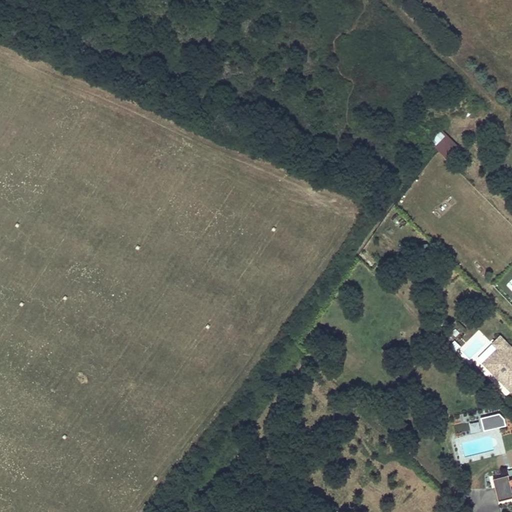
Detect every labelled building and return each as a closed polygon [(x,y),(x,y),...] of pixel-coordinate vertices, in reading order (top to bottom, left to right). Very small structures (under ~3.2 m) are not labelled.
[(460,147),(443,129),(431,141),(447,159),(460,147)] [(407,224),(398,213),(392,218),(402,229),(407,224)] [(511,349),(501,338),(493,346),(498,351),(483,365),(511,394),(511,393),(511,349)] [(507,427),(505,420),(499,415),(481,421),(485,434),(507,427)] [(511,476),(505,478),(503,474),(488,478),(494,501),(509,496),(510,498),(511,497),(511,476)]
